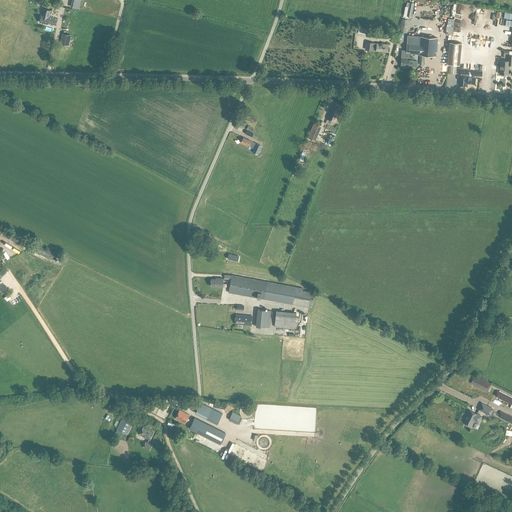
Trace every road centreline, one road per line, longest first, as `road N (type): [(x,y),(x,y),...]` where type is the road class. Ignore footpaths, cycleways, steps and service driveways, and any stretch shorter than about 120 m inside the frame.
road 1 (residential): [(252,80),(191,216),(200,400),(140,408)]
road 2 (track): [(0,255),(75,373),(163,422),(197,511)]
road 3 (unclassified): [(333,511),(389,431),(458,357),(511,250)]
road 4 (tertiary): [(511,100),(252,80)]
road 5 (tertiary): [(252,80),(0,76)]
